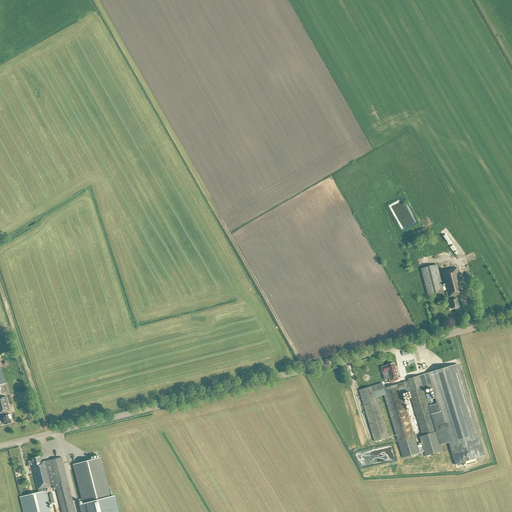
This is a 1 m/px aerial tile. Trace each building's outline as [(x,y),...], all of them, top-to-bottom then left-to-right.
[(443,287),(437,265),(421,269),(428,295),(447,290),(448,297),(450,297),(450,300),(449,300),(451,309),(459,307),(456,295),(463,294),(456,268),(442,272),(446,286),(443,287)] [(394,363),(387,365),(387,366),(381,368),(382,374),(387,372),(390,382),(399,379),(396,369),(395,369),(394,363)] [(485,456),(457,364),(407,379),(408,381),(398,384),(401,394),(409,392),(422,388),(423,390),(431,388),(436,404),(428,406),(431,415),(439,412),(447,441),(439,443),(440,445),(448,443),(455,465),(485,456)] [(417,445),(401,394),(398,384),(374,391),(376,398),(384,395),(403,458),(409,456),(419,453),(417,445)] [(376,398),(374,391),(373,386),(359,390),(374,441),(388,437),(376,398)] [(423,390),(422,388),(409,392),(422,436),(436,432),(431,415),(428,406),(423,390)] [(8,415),(8,412),(10,411),(6,397),(0,398),(0,413),(2,413),(3,416),(5,425),(11,423),(10,419),(12,418),(10,414),(8,415)] [(425,457),(442,452),(440,445),(439,443),(437,436),(436,432),(422,436),(419,437),(421,443),(424,453),(425,457)] [(419,453),(409,456),(410,457),(420,454),(421,456),(423,456),(422,454),(424,453),(421,443),(418,444),(418,445),(417,445),(419,453)] [(40,457),(31,459),(31,460),(28,461),(29,466),(32,465),(38,492),(20,497),(23,511),(49,511),(44,491),(46,491),(45,488),(51,486),(52,487),(56,486),(62,511),(74,511),(61,457),(41,462),(40,457)] [(109,497),(100,458),(73,464),(83,504),(80,505),(81,511),(117,511),(114,496),(109,497)]
